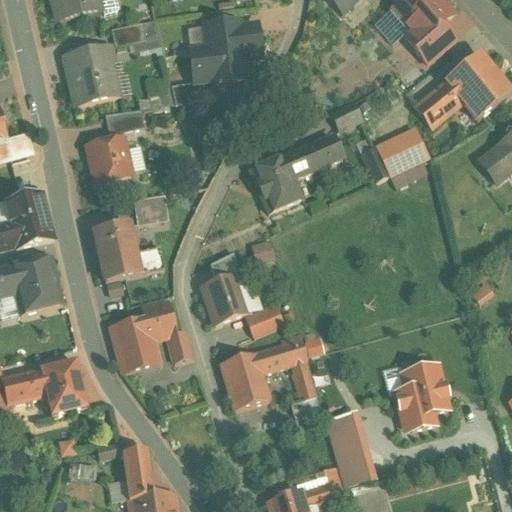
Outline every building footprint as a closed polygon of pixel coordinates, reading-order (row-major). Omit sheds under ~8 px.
[(51,0),(59,28),(99,17),(95,2),(99,1),(99,0),(51,0)] [(99,0),(99,1),(95,2),(99,17),(103,16),(104,21),(117,18),(119,14),(115,0),(99,0)] [(321,0),(342,21),(362,0),(321,0)] [(435,0),(409,0),(393,15),(421,47),(413,53),(428,69),(455,46),(441,31),(454,20),(435,0)] [(465,41),(474,22),(463,17),(454,36),(465,41)] [(156,26),(143,29),(146,46),(133,49),(135,58),(162,52),(156,26)] [(210,31),(208,31),(205,32),(206,34),(208,54),(193,55),(190,56),(190,58),(191,58),(194,86),(194,88),(194,89),(197,88),(204,87),(212,86),(212,87),(214,87),(246,83),(246,80),(244,65),(240,32),(239,30),(240,30),(239,27),(210,31)] [(143,29),(112,35),(116,53),(133,49),(146,46),(143,29)] [(258,32),(258,30),(255,30),(240,32),(244,65),(259,63),(262,63),(261,60),(258,33),(258,32)] [(109,52),(66,62),(77,112),(116,103),(109,72),(113,71),(109,52)] [(511,99),(480,61),(447,88),(447,89),(463,109),(477,127),(511,99)] [(170,83),(148,87),(152,110),(173,107),(170,83)] [(204,87),(197,88),(194,89),(194,88),(176,91),(179,111),(206,107),(204,87)] [(414,135),(376,153),(377,155),(390,182),(443,157),(441,155),(470,132),(456,115),(463,109),(447,89),(405,122),(414,135)] [(355,109),(330,120),(338,137),(363,125),(355,109)] [(141,116),(105,121),(110,142),(145,133),(141,116)] [(7,145),(0,146),(0,187),(5,207),(41,197),(44,196),(28,139),(7,145)] [(123,144),(88,152),(96,190),(131,182),(123,144)] [(333,144),(285,165),(293,185),(341,165),(333,144)] [(511,144),(482,168),(497,187),(511,175),(511,144)] [(377,155),(364,161),(377,188),(390,182),(377,155)] [(284,164),(252,178),(269,218),(301,205),(293,185),(285,165),(284,164)] [(41,197),(5,207),(11,230),(17,250),(17,253),(53,244),(41,197)] [(165,201),(135,206),(138,231),(169,226),(165,201)] [(11,230),(0,232),(0,253),(17,250),(11,230)] [(131,241),(98,248),(106,287),(140,279),(135,259),(131,241)] [(255,249),(258,268),(276,265),(273,246),(255,249)] [(159,254),(135,259),(140,279),(164,274),(159,254)] [(234,258),(211,270),(215,282),(212,288),(213,290),(236,282),(237,284),(242,282),(234,258)] [(51,263),(10,273),(16,299),(21,320),(62,310),(51,263)] [(10,273),(0,275),(0,302),(16,299),(10,273)] [(486,274),(471,286),(482,300),(497,288),(486,274)] [(213,290),(205,293),(209,305),(208,308),(216,331),(249,319),(237,284),(236,282),(213,290)] [(169,308),(142,315),(144,325),(148,324),(155,347),(168,343),(175,369),(192,365),(185,338),(178,340),(169,308)] [(144,325),(111,333),(123,380),(161,370),(155,347),(148,324),(144,325)] [(511,338),(492,350),(511,384),(511,405),(510,407),(511,410),(511,338)] [(300,342),(281,348),(282,352),(255,360),(255,361),(257,360),(262,380),(307,367),(300,342)] [(255,361),(221,371),(235,417),(270,407),(262,380),(257,360),(255,361)] [(307,367),(293,371),(295,379),(293,380),(301,406),(316,401),(307,367)] [(76,368),(41,376),(47,403),(52,423),(87,414),(76,368)] [(437,373),(402,381),(405,397),(404,397),(404,401),(403,401),(403,397),(396,399),(402,423),(407,421),(411,437),(434,431),(432,419),(447,415),(444,404),(446,403),(443,392),(442,392),(437,373)] [(41,376),(2,385),(8,412),(47,403),(41,376)] [(301,406),(291,409),(298,435),(324,427),(316,401),(301,406)] [(18,420),(0,426),(0,447),(18,441),(25,439),(18,420)] [(350,422),(327,429),(346,493),(369,486),(350,422)] [(18,441),(0,447),(0,452),(1,456),(21,450),(18,441)] [(148,455),(123,459),(130,505),(155,501),(148,455)] [(337,472),(315,479),(319,494),(329,491),(341,487),(337,472)] [(341,487),(329,491),(334,508),(346,505),(341,487)] [(301,499),(268,509),(269,511),(322,511),(323,511),(334,508),(329,491),(319,494),(301,500),(301,499)] [(155,501),(130,505),(130,511),(176,511),(174,498),(155,501)]
